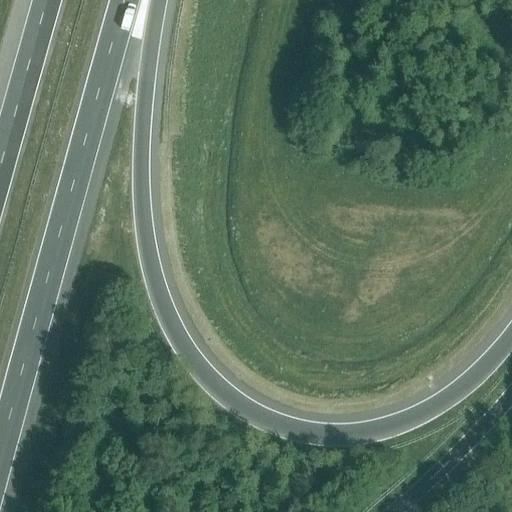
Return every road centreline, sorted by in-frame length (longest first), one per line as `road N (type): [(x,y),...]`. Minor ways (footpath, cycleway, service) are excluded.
road 1 (motorway): [(511,334),(457,392),(370,432),(287,428),(215,387),(167,320),(141,223),(140,132),(156,0)]
road 2 (motorway): [(0,444),(123,0)]
road 3 (motorway): [(46,0),(0,166)]
road 4 (motorway): [(393,511),(511,393)]
